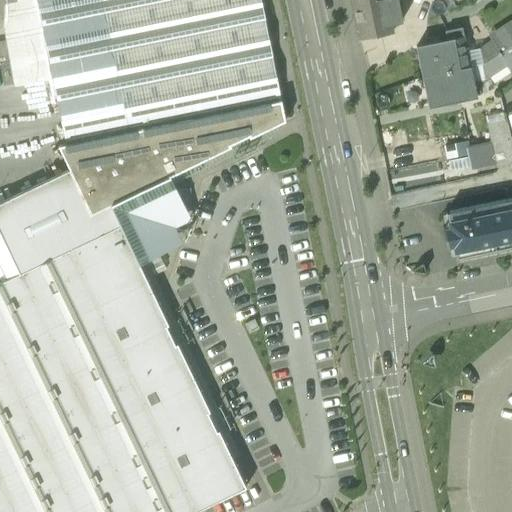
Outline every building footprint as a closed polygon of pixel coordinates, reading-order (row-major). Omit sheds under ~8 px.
[(275,125),(286,120),(282,99),(281,99),(280,95),(281,95),(261,0),(3,0),(1,0),(16,86),(54,80),(65,137),(66,137),(67,142),(59,144),(70,167),(91,212),(111,203),(127,196),(153,184),(172,176),(178,173),(275,125)] [(346,0),(356,44),(396,35),(394,26),(405,23),(400,0),(346,0)] [(511,19),(495,29),(498,35),(480,49),(466,52),(461,26),(444,30),(446,39),(416,46),(422,74),(481,63),(511,43),(511,19)] [(511,43),(481,63),(422,74),(428,107),(475,97),(471,80),(486,77),(507,64),(511,70),(511,69),(511,43)] [(405,102),(419,102),(419,79),(404,79),(405,102)] [(511,143),(506,120),(487,123),(495,164),(511,160),(511,143)] [(279,132),(275,125),(178,173),(172,176),(175,183),(279,132)] [(111,203),(91,212),(70,167),(0,201),(0,264),(6,278),(0,280),(0,478),(16,511),(192,511),(247,486),(233,457),(176,337),(171,326),(148,278),(140,262),(131,243),(117,214),(111,203)] [(131,243),(140,262),(147,259),(160,253),(179,244),(179,228),(190,218),(175,183),(172,176),(153,184),(127,196),(111,203),(117,214),(131,243)] [(511,197),(506,199),(505,199),(447,212),(449,224),(442,225),(445,236),(447,245),(453,243),(457,258),(511,245),(511,197)] [(511,245),(457,258),(460,268),(511,256),(511,245)] [(140,262),(148,278),(171,326),(176,337),(233,457),(240,454),(171,311),(147,259),(140,262)] [(0,511),(16,511),(0,478),(0,511)]
